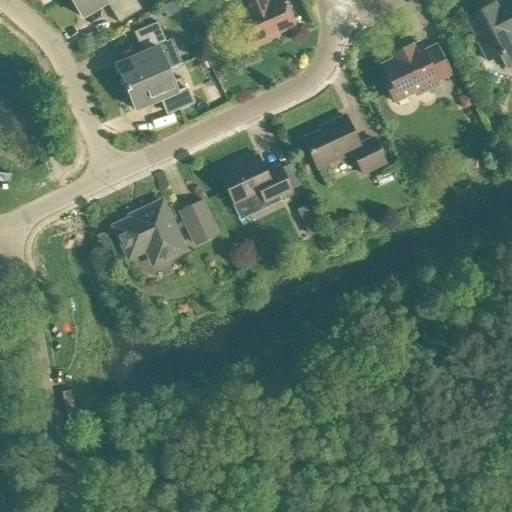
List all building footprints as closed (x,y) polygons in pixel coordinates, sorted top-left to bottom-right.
[(70,0),(81,18),(106,3),(118,23),(140,10),(134,0),(70,0)] [(276,34),(293,27),(281,0),(278,0),(268,4),(265,0),(239,0),(246,14),(238,17),(251,47),(277,36),(276,34)] [(487,61),(498,55),(506,71),(511,67),(511,40),(509,34),(511,32),(511,3),(497,11),(493,4),(465,18),(487,61)] [(142,54),(115,65),(125,88),(166,70),(180,64),(171,41),(166,43),(156,22),(132,32),(142,54)] [(429,85),(449,75),(435,46),(422,53),(418,44),(410,47),(410,46),(391,54),(394,60),(381,66),(387,78),(382,80),(392,102),(413,92),(415,97),(431,89),(429,85)] [(166,70),(125,88),(135,111),(161,99),(167,113),(191,103),(180,78),(171,82),(166,70)] [(468,94),(458,99),(463,109),(473,104),(468,94)] [(362,175),(385,164),(373,139),(358,145),(344,116),(328,124),(329,126),(302,139),(317,169),(351,153),(362,175)] [(279,199),(292,193),(280,168),(266,174),(258,157),(218,176),(232,205),(258,193),(264,204),(278,197),(279,199)] [(179,252),(181,247),(162,207),(157,205),(130,217),(131,219),(118,226),(116,231),(126,254),(132,256),(145,250),(151,261),(156,263),(179,252)] [(212,221),(186,233),(193,247),(219,235),(212,221)] [(309,225),(303,242),(320,248),(326,231),(309,225)]
